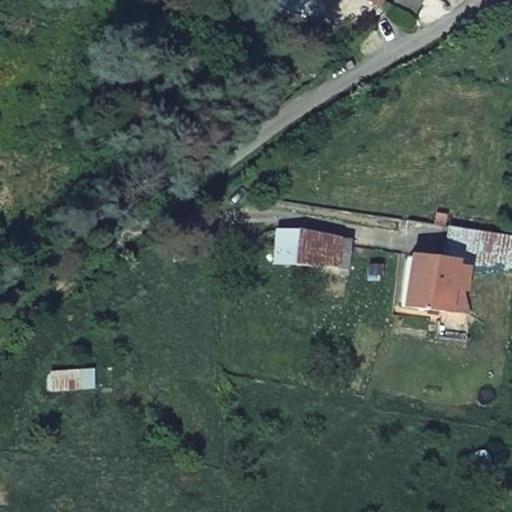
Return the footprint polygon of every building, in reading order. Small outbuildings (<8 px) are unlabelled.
[(370,0),(396,18),(402,0),(370,0)] [(470,0),(475,9),(486,0),(470,0)] [(344,242),(304,233),(298,259),(339,268),(344,242)] [(475,249),(473,269),(495,273),(497,252),(475,249)] [(421,256),(417,304),(460,308),(462,288),(471,289),(473,269),(464,267),(463,261),(421,256)]
